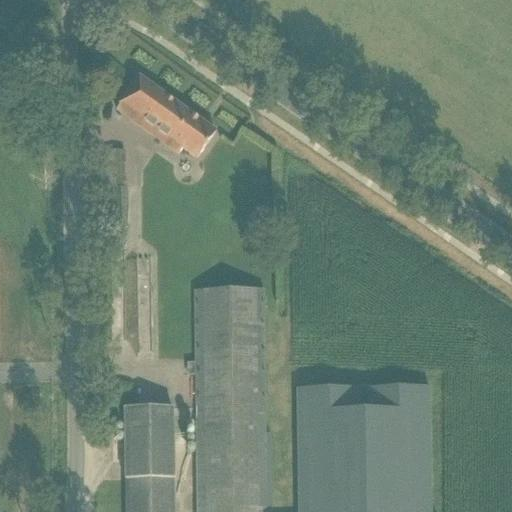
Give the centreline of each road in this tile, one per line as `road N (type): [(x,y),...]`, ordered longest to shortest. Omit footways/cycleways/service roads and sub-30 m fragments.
road 1 (unclassified): [(77,511),(70,0)]
road 2 (tertiary): [(511,251),(145,0)]
